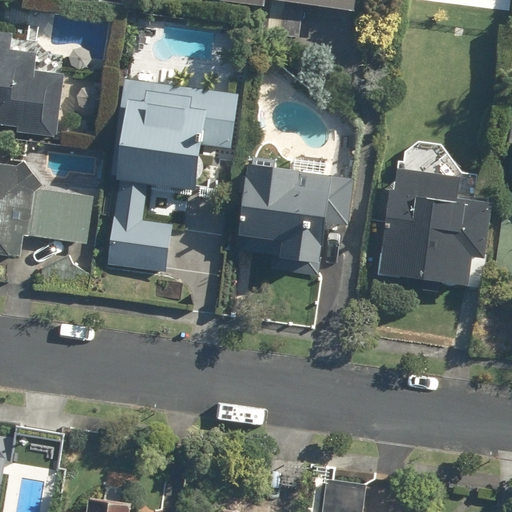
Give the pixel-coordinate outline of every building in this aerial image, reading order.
[(0,121),(65,125),(68,70),(42,69),(43,48),(19,47),(20,29),(0,27),(0,121)] [(120,174),(125,174),(119,238),(180,244),(182,222),(149,219),(154,177),(212,182),(215,145),(241,147),(247,90),(130,79),(120,174)] [(450,143),(425,140),(411,149),(409,162),(405,161),(392,272),(480,283),(484,251),(496,253),(503,199),(482,196),(485,171),(468,169),(450,143)] [(0,155),(0,251),(29,255),(31,233),(95,240),(103,166),(0,155)] [(295,252),(294,267),(331,269),(333,237),(350,238),(353,184),(255,178),(251,249),(295,252)] [(511,211),(507,211),(500,270),(511,271),(511,211)] [(363,511),(366,488),(326,484),(322,511),(363,511)] [(141,511),(143,498),(102,492),(99,510),(76,506),(75,511),(141,511)] [(229,511),(297,511),(231,502),(229,511)]
